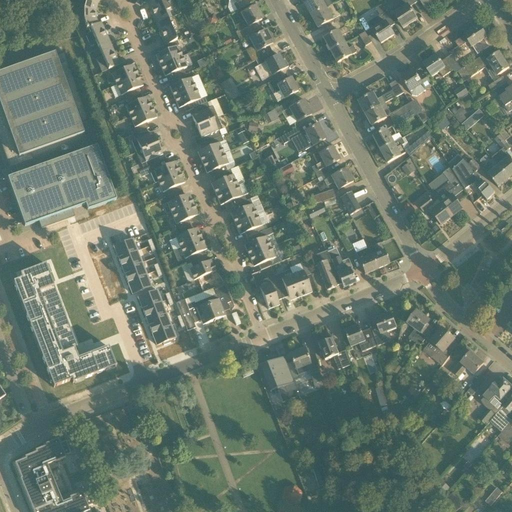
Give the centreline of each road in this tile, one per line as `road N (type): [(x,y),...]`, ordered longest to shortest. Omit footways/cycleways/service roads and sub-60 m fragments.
road 1 (unclassified): [(260,338),(121,9)]
road 2 (residential): [(422,272),(329,97)]
road 3 (residential): [(329,97),(484,0)]
road 4 (residential): [(260,338),(422,272)]
road 5 (residential): [(138,385),(113,318),(100,323),(73,252)]
road 6 (residential): [(138,385),(260,338)]
road 7 (residential): [(511,365),(444,305),(422,272)]
